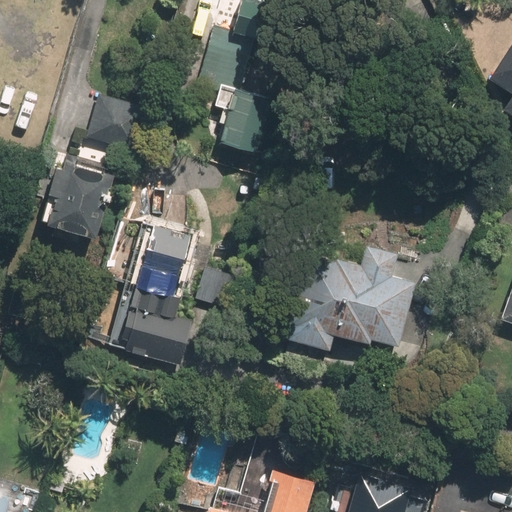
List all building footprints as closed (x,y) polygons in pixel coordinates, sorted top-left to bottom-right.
[(297,2),(286,0),(245,0),(240,26),(219,22),(208,78),(242,85),(230,149),(284,160),(306,48),(288,44),(297,2)] [(511,57),(490,93),(511,107),(511,57)] [(140,99),(98,93),(93,135),(135,140),(140,99)] [(118,161),(58,155),(55,190),(61,191),(58,225),(106,230),(110,194),(115,194),(118,161)] [(199,232),(154,222),(129,334),(174,344),(199,232)] [(378,336),(400,341),(415,271),(404,268),(408,251),(371,244),(367,261),(311,249),(293,334),(336,343),(338,332),(377,340),(378,336)] [(206,266),(198,296),(229,305),(238,274),(206,266)] [(309,511),(319,477),(284,467),(272,511),(254,511),(218,502),(215,511),(309,511)] [(0,511),(37,511),(45,487),(0,473),(0,511)] [(511,511),(511,498),(457,482),(448,511),(511,511)]
